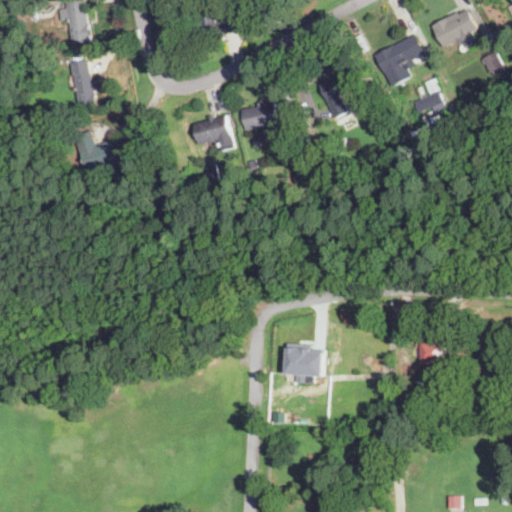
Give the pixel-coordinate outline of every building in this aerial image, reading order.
[(85,0),(89,19),(89,23),(92,40),(74,43),(70,20),(63,21),(61,10),(69,9),(68,0),(85,0)] [(216,0),(217,5),(220,20),(236,17),(239,31),(202,38),(198,16),(194,17),(192,10),(198,9),(195,0),(216,0)] [(28,20),(20,20),(19,7),(28,6),(36,5),(37,18),(28,20)] [(469,9),(472,14),(480,28),(473,31),(480,42),(469,48),(463,38),(447,47),(439,32),(435,25),(460,11),(461,14),(469,9)] [(414,59),(418,65),(408,70),(405,65),(388,74),(378,54),(417,33),(427,52),(414,59)] [(506,71),(505,72),(496,77),(494,72),(492,73),(484,58),(497,51),(508,71),(506,71)] [(92,72),(95,87),(96,92),(97,91),(100,109),(83,113),(76,75),(75,75),(74,73),(72,63),(90,59),(92,72)] [(368,88),(369,90),(359,95),(355,88),(346,93),(354,110),(338,118),(331,103),(321,83),(357,65),(368,88)] [(442,88),(431,92),(427,80),(438,76),(442,88)] [(449,106),(436,111),(434,107),(421,113),(416,102),(442,91),(449,106)] [(265,103),(265,105),(276,102),(278,107),(292,104),(296,120),(281,123),(284,134),(270,138),(268,126),(249,130),(244,109),(260,105),(260,103),(264,102),(265,103)] [(217,117),(217,118),(228,115),(238,146),(224,150),(221,138),(202,144),(196,124),(212,119),(211,116),(216,114),(217,117)] [(465,141),(453,143),(450,131),(462,128),(465,141)] [(95,138),(97,144),(112,139),(120,162),(89,173),(76,135),(92,130),(95,138)] [(266,147),(258,148),(258,145),(257,141),(256,137),(264,136),(264,139),(265,144),(266,147)] [(343,153),(335,156),(330,144),(336,141),(345,137),(348,146),(341,149),(343,153)] [(212,152),(216,165),(217,164),(222,179),(212,182),(209,168),(208,167),(209,167),(206,154),(212,152)] [(254,169),(252,169),(250,162),(258,160),(260,167),(254,169)] [(445,336),(445,348),(444,380),(428,379),(429,369),(431,369),(431,363),(420,363),(421,340),(430,340),(430,335),(445,336)] [(497,337),(497,340),(504,340),(504,365),(479,365),(479,341),(486,341),(486,336),(497,336),(497,337)] [(325,375),(326,350),(314,350),(314,343),(289,343),(288,373),(299,373),(299,381),(316,381),(316,374),(325,375)] [(410,372),(409,381),(401,380),(401,369),(410,369),(410,372)] [(396,379),(396,383),(395,393),(381,392),(381,387),(376,387),(376,384),(376,381),(382,381),(382,377),(396,377),(396,379)] [(463,409),(462,409),(462,401),(470,401),(469,409),(463,409)] [(433,421),(433,424),(426,424),(427,411),(434,412),(433,421)] [(385,482),(385,487),(382,487),(382,500),(370,499),(371,487),(368,486),(369,474),(385,475),(385,482)] [(464,494),(463,507),(451,507),(451,494),(464,494)]
